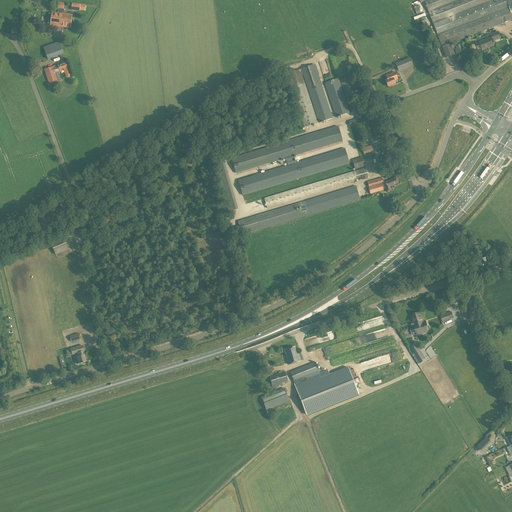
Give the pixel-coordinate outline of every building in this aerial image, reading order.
[(511,6),(511,0),(419,0),(421,3),(425,1),(429,12),(433,23),(447,58),(455,55),(450,43),(511,19),(511,15),(509,8),(511,6)] [(62,21),(62,14),(64,4),(58,3),(58,9),(58,14),(52,13),(50,25),(59,26),(59,21),(62,21)] [(59,21),(59,26),(70,28),(72,15),(62,14),(62,21),(59,21)] [(494,37),(493,34),(490,34),(492,37),(483,41),(479,42),(479,43),(475,44),(478,50),(481,49),(482,50),(486,49),(485,48),(490,46),(490,47),(494,45),(493,41),(498,39),(497,36),(494,37)] [(47,59),(63,54),(59,42),(43,48),(47,59)] [(398,71),(412,66),(409,58),(395,64),(398,71)] [(71,76),(68,69),(66,61),(56,65),(59,72),(63,71),(66,78),(71,76)] [(332,118),(315,64),(301,69),(286,74),(304,127),(318,123),(302,75),(303,75),(318,123),(332,118)] [(49,84),(58,81),(53,66),(44,70),(49,84)] [(388,86),(395,83),(393,80),(397,79),(394,72),(385,76),(387,80),(385,80),(388,86)] [(347,101),(350,100),(349,98),(356,96),(349,77),(340,80),(347,101)] [(335,117),(349,112),(338,78),(324,83),(335,117)] [(350,128),(365,123),(363,117),(348,121),(350,128)] [(231,159),(236,173),(285,158),(287,166),(238,181),(242,195),(349,163),(345,149),(296,163),(293,156),(342,141),(338,127),(231,159)] [(375,138),(383,135),(381,129),(373,131),(375,138)] [(220,148),(234,142),(232,136),(218,141),(220,148)] [(377,150),(387,147),(385,141),(375,144),(377,150)] [(364,154),(373,151),(371,145),(362,148),(364,154)] [(355,169),(365,166),(362,157),(352,160),(355,169)] [(227,212),(236,210),(224,162),(215,164),(227,212)] [(267,208),(305,197),(369,178),(366,168),(264,198),(267,208)] [(389,187),(398,183),(396,178),(383,183),(381,178),(367,182),(369,188),(368,188),(370,194),(383,190),(383,189),(385,188),(387,192),(391,190),(389,187)] [(242,235),(360,200),(356,186),(237,221),(242,235)] [(55,255),(69,249),(63,236),(50,242),(55,255)] [(422,323),(419,312),(410,315),(417,336),(428,332),(424,322),(422,323)] [(442,322),(454,318),(451,312),(440,316),(442,322)] [(71,342),(80,339),(79,333),(69,336),(71,342)] [(84,355),(83,352),(84,351),(83,345),(70,349),(66,351),(68,356),(72,355),(75,354),(76,360),(78,360),(79,364),(86,362),(84,355)] [(420,363),(426,360),(417,346),(411,349),(413,353),(412,354),(418,363),(419,362),(420,363)] [(288,365),(299,362),(295,347),(284,350),(288,365)] [(314,362),(290,372),(294,383),(300,398),(306,414),(358,394),(351,377),(347,367),(329,375),(327,370),(319,373),(318,371),(317,369),(314,362)] [(273,389),(283,386),(282,383),(288,381),(285,371),(269,376),(273,389)] [(266,410),(289,401),(284,388),(261,397),(266,410)] [(481,451),(491,441),(486,436),(476,446),(477,447),(475,449),(478,451),(479,450),(481,451)]
